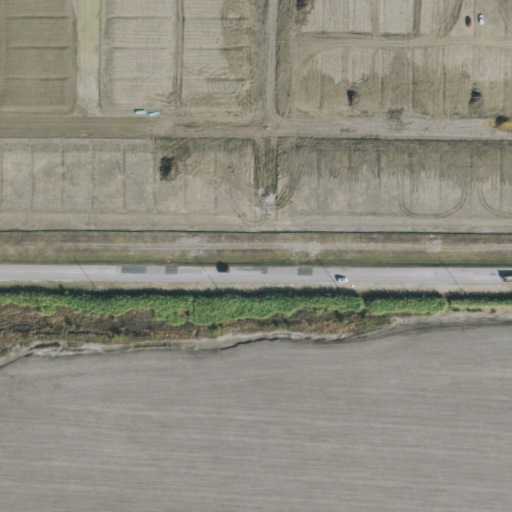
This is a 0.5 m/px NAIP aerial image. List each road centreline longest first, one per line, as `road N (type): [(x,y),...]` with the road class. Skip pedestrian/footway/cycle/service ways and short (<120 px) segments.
road 1 (residential): [(511,125),(0,122)]
road 2 (tertiary): [(511,274),(0,274)]
road 3 (residential): [(272,273),(277,0)]
road 4 (residential): [(91,124),(90,0)]
